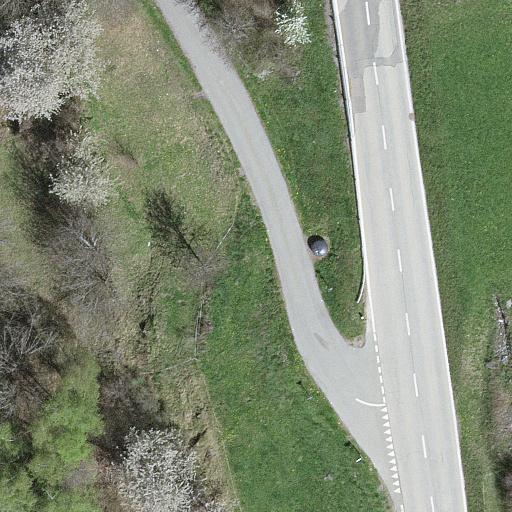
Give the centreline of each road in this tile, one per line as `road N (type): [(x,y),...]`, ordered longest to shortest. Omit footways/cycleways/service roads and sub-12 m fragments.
road 1 (unclassified): [(173,0),(246,130),(315,344),(348,396),(369,404),(415,402)]
road 2 (tertiary): [(415,402),(365,0)]
